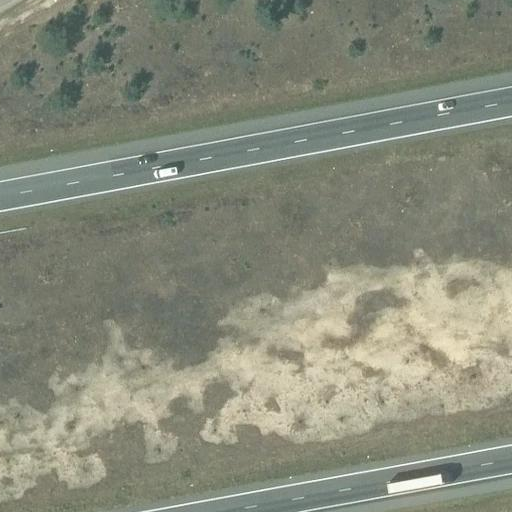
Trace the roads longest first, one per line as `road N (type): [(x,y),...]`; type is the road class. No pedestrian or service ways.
road 1 (motorway): [(511,102),(0,196)]
road 2 (motorway): [(221,511),(511,458)]
